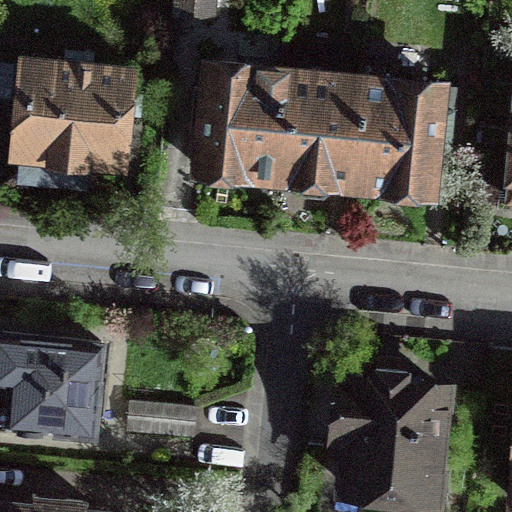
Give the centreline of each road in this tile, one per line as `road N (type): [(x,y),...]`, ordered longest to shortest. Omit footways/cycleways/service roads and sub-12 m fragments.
road 1 (residential): [(296,275),(0,249)]
road 2 (residential): [(272,511),(296,275)]
road 3 (residential): [(511,297),(296,275)]
